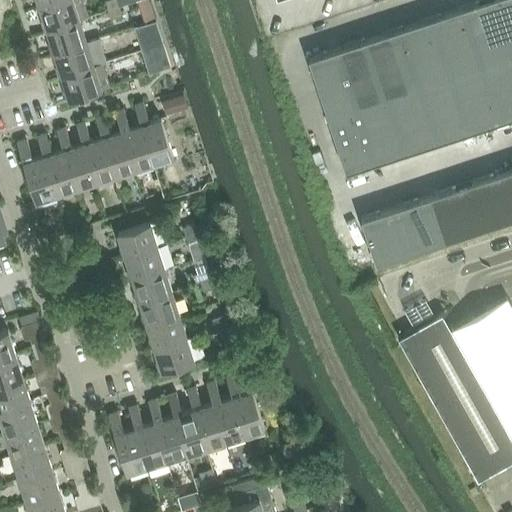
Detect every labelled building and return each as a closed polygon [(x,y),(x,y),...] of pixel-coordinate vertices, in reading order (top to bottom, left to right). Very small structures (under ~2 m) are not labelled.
[(58,0),(40,6),(44,19),(42,20),(45,29),(47,28),(47,29),(80,18),(88,16),(82,0),(58,0)] [(108,9),(119,5),(117,0),(105,0),(108,9)] [(346,170),(511,115),(511,0),(481,0),(309,57),(346,170)] [(119,5),(108,9),(111,17),(122,14),(119,5)] [(54,51),(55,51),(87,41),(80,18),(47,29),(52,42),(49,43),(52,52),(54,51)] [(157,19),(145,22),(152,46),(164,42),(157,19)] [(62,74),(95,64),(103,61),(106,60),(99,37),(87,41),(55,51),(59,65),(56,66),(59,75),(62,74)] [(171,65),(164,42),(152,46),(159,69),(171,65)] [(103,61),(95,64),(62,74),(66,89),(64,89),(67,98),(69,98),(110,85),(103,61)] [(184,92),(162,99),(167,113),(189,106),(184,92)] [(153,162),(174,156),(161,116),(150,120),(143,101),(135,103),(141,123),(153,162)] [(141,123),(130,126),(124,107),(115,110),(122,129),(121,129),(134,168),(153,162),(141,123)] [(134,168),(121,129),(111,133),(104,113),(96,116),(102,135),(115,174),(134,168)] [(102,135),(91,139),(85,119),(77,122),(83,141),(83,142),(95,180),(115,174),(102,135)] [(83,142),(72,145),(66,125),(57,128),(64,148),(63,148),(76,187),(95,180),(83,142)] [(76,187),(63,148),(53,151),(46,132),(38,134),(44,154),(56,193),(76,187)] [(36,199),(56,193),(44,154),(33,157),(27,138),(17,141),(36,199)] [(376,262),(511,217),(511,167),(361,217),(376,262)] [(36,199),(25,203),(29,214),(39,210),(36,199)] [(126,255),(158,244),(151,221),(118,231),(122,245),(120,246),(123,256),(126,255)] [(186,235),(197,231),(194,222),(183,226),(186,235)] [(197,231),(186,235),(189,244),(200,240),(197,231)] [(126,255),(130,269),(127,270),(130,279),(133,278),(166,267),(158,244),(126,255)] [(140,301),(173,290),(166,267),(133,278),(137,292),(135,292),(138,302),(140,301)] [(201,280),(212,277),(209,268),(198,271),(201,280)] [(212,277),(201,280),(204,290),(215,286),(212,277)] [(140,301),(145,315),(142,316),(145,325),(148,324),(147,323),(180,313),(173,290),(140,301)] [(478,312),(451,327),(511,435),(511,306),(506,296),(478,312)] [(511,435),(451,327),(443,313),(453,307),(453,306),(423,323),(398,337),(478,479),(500,466),(511,459),(511,435)] [(147,323),(148,324),(152,338),(149,339),(152,347),(155,346),(187,336),(180,313),(147,323)] [(215,326),(227,322),(224,313),(212,317),(215,326)] [(227,322),(215,326),(218,335),(230,332),(227,322)] [(0,357),(15,353),(7,329),(0,331),(0,357)] [(32,347),(45,343),(42,334),(30,338),(32,347)] [(195,360),(187,336),(155,346),(159,361),(157,362),(160,370),(162,370),(195,360)] [(45,343),(32,347),(35,356),(48,352),(45,343)] [(15,353),(0,357),(0,382),(22,376),(15,353)] [(245,434),(265,427),(253,388),(241,392),(235,372),(226,375),(233,395),(232,395),(245,434)] [(0,407),(30,398),(22,376),(0,382),(0,407)] [(245,434),(232,395),(222,398),(215,379),(207,381),(213,401),(225,440),(245,434)] [(48,392),(59,389),(56,380),(45,383),(48,392)] [(213,401),(202,404),(196,385),(188,387),(194,407),(193,407),(206,446),(225,440),(213,401)] [(59,389),(48,392),(51,401),(62,397),(59,389)] [(193,407),(183,410),(176,391),(168,394),(174,413),(186,452),(206,446),(193,407)] [(186,452),(174,413),(163,417),(157,397),(149,400),(155,419),(154,419),(167,458),(186,452)] [(37,421),(31,404),(30,398),(0,407),(0,418),(4,432),(37,421)] [(154,419),(144,423),(138,403),(129,406),(135,426),(147,464),(167,458),(154,419)] [(127,471),(147,464),(135,426),(124,429),(118,409),(108,412),(127,471)] [(44,444),(37,421),(4,432),(11,454),(44,444)] [(62,438),(74,434),(71,425),(60,429),(62,438)] [(74,434),(62,438),(65,447),(77,443),(74,434)] [(19,477),(52,467),(44,444),(11,454),(19,477)] [(59,490),(52,467),(19,477),(26,500),(59,490)] [(77,484),(88,480),(86,471),(74,475),(77,484)] [(212,473),(202,476),(205,486),(215,483),(212,473)] [(277,511),(265,473),(232,484),(239,504),(227,508),(228,511),(277,511)] [(88,480),(77,484),(80,493),(91,489),(88,480)] [(475,485),(469,489),(473,496),(479,492),(475,485)] [(26,500),(29,511),(65,511),(59,490),(26,500)] [(295,511),(307,508),(304,499),(292,502),(295,511)] [(161,511),(159,502),(147,506),(149,511),(161,511)]
